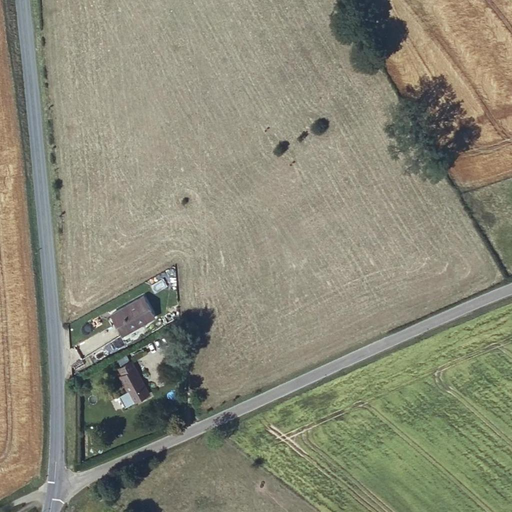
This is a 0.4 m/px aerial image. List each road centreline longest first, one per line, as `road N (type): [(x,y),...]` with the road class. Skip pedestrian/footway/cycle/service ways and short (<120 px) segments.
road 1 (unclassified): [(511,287),(55,489)]
road 2 (tertiary): [(23,0),(58,326),(55,489)]
